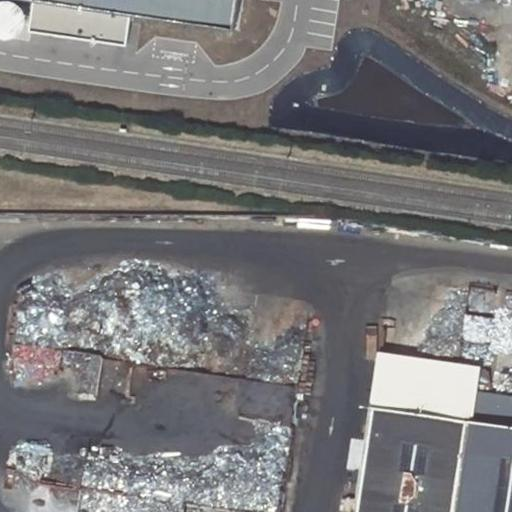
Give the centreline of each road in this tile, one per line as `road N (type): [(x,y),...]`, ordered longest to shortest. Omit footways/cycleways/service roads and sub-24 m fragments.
road 1 (unknown): [(362,264),(71,248),(22,262),(0,313)]
road 2 (unknown): [(362,264),(323,511)]
road 3 (unknown): [(511,277),(362,264)]
